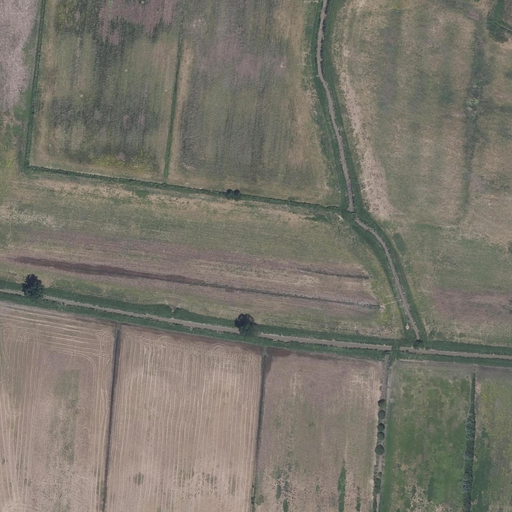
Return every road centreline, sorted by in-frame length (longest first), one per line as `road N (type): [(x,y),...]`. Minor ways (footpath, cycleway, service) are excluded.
road 1 (track): [(495,0),(465,225),(343,217),(33,174),(21,176),(0,220)]
road 2 (track): [(0,295),(372,352),(383,368)]
road 3 (track): [(347,216),(382,257),(406,319),(396,353),(385,511)]
